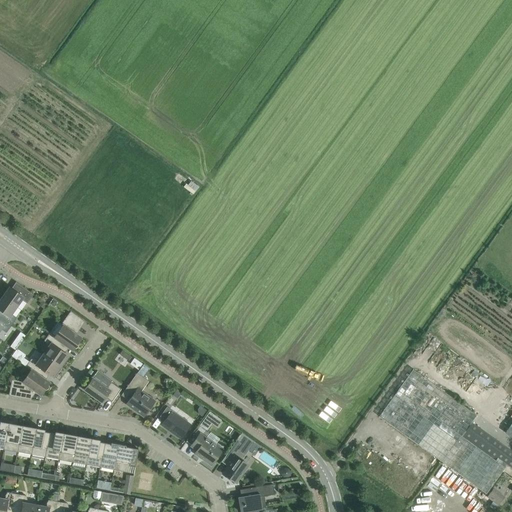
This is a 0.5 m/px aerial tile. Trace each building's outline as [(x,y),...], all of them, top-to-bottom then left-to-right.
[(189,180),(183,187),(193,195),(199,187),(189,180)] [(27,303),(33,294),(16,282),(11,288),(9,287),(2,296),(17,307),(22,299),(27,303)] [(12,314),(17,307),(2,296),(0,299),(0,316),(11,325),(17,318),(12,314)] [(74,332),(83,320),(85,322),(85,321),(71,311),(61,324),(63,325),(55,337),(66,345),(66,346),(72,350),(73,348),(76,348),(78,347),(79,344),(78,342),(81,337),(74,332)] [(11,325),(0,316),(0,330),(1,329),(6,332),(11,325)] [(20,331),(17,336),(22,340),(26,335),(20,331)] [(62,351),(66,346),(66,345),(55,337),(49,333),(44,340),(49,346),(43,354),(61,366),(68,355),(62,351)] [(122,350),(119,354),(129,361),(132,356),(122,350)] [(61,366),(43,354),(38,361),(31,359),(29,361),(23,357),(20,362),(31,370),(43,378),(44,378),(47,372),(53,377),(61,366)] [(135,359),(131,364),(136,367),(139,362),(135,359)] [(476,415),(413,369),(398,390),(461,436),(442,462),(486,493),(507,464),(511,467),(511,451),(471,422),(469,426),(469,425),(476,415)] [(49,386),(48,384),(49,382),(44,378),(43,378),(31,370),(23,381),(12,379),(9,395),(31,399),(31,398),(30,398),(31,393),(33,389),(40,395),(44,390),(46,390),(48,388),(49,386)] [(112,402),(121,389),(111,382),(112,381),(111,380),(111,381),(97,371),(98,370),(97,370),(84,389),(102,402),(106,397),(112,402)] [(145,396),(146,394),(142,391),(149,381),(137,373),(121,395),(129,400),(127,402),(135,408),(134,410),(143,417),(146,413),(149,412),(151,409),(151,406),(154,402),(145,396)] [(177,387),(173,393),(177,397),(181,390),(177,387)] [(461,436),(398,390),(379,416),(442,462),(461,436)] [(200,404),(198,407),(198,412),(202,415),(207,408),(200,404)] [(191,425),(172,411),(172,410),(167,406),(160,416),(165,420),(161,424),(181,439),(191,425)] [(212,423),(218,428),(223,421),(209,411),(200,424),(207,429),(212,423)] [(0,448),(4,449),(8,423),(1,422),(1,423),(0,423),(0,448)] [(17,452),(22,427),(22,426),(8,423),(4,449),(17,452)] [(31,454),(36,429),(22,426),(22,427),(17,452),(31,454)] [(45,457),(49,432),(43,431),(43,430),(36,429),(31,454),(45,457)] [(59,459),(63,434),(56,432),(56,433),(49,432),(45,457),(59,459)] [(222,449),(200,433),(191,446),(197,450),(194,453),(211,465),(222,449)] [(242,460),(248,450),(253,442),(254,442),(255,442),(242,433),(224,457),(231,462),(223,473),(227,477),(227,478),(232,482),(233,481),(236,482),(248,464),(242,460)] [(72,462),(77,437),(77,436),(63,434),(59,459),(72,462)] [(86,464),(91,439),(77,436),(77,437),(72,462),(86,464)] [(100,467),(105,443),(98,441),(98,440),(91,439),(86,464),(100,467)] [(114,470),(118,444),(111,443),(111,444),(105,443),(100,467),(114,470)] [(138,449),(132,448),(126,446),(126,445),(118,444),(114,470),(128,472),(129,466),(135,467),(138,449)] [(0,471),(22,472),(22,464),(0,463),(0,471)] [(282,472),(282,473),(282,475),(283,476),(284,477),(285,478),(286,478),(288,478),(289,478),(290,477),(291,476),(292,474),(292,473),(292,471),(291,470),(290,469),(289,468),(287,468),(286,468),(284,469),(283,469),(282,471),(282,472)] [(239,489),(241,496),(238,497),(240,511),(252,511),(252,510),(262,509),(260,496),(274,494),(273,484),(239,489)] [(492,489),(488,495),(499,504),(503,498),(492,489)] [(101,497),(100,500),(108,502),(110,493),(102,491),(101,497)] [(12,511),(16,494),(7,492),(4,497),(4,499),(0,497),(0,511),(12,511)] [(34,511),(36,505),(27,503),(28,501),(26,496),(16,494),(12,511),(34,511)] [(54,511),(57,501),(58,494),(54,494),(52,495),(51,500),(49,500),(46,505),(45,506),(36,505),(34,511),(54,511)] [(76,511),(68,511),(69,509),(68,503),(57,501),(54,511),(76,511)]
